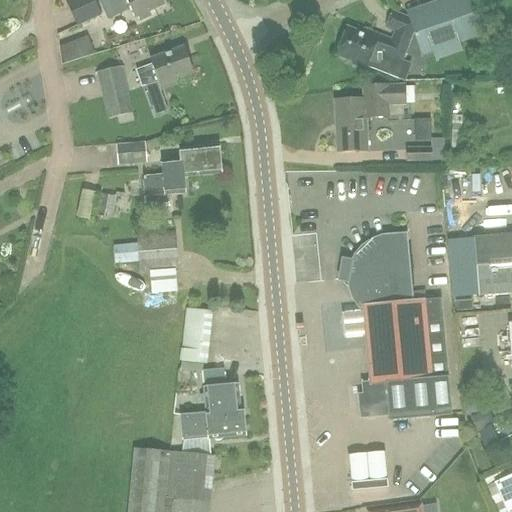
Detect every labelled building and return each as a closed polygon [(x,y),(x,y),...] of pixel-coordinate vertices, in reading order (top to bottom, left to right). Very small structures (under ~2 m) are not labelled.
[(65,0),(78,26),(101,15),(93,0),(65,0)] [(99,0),(108,19),(130,9),(133,13),(135,18),(138,17),(140,20),(150,16),(149,12),(164,5),(161,0),(99,0)] [(453,0),(445,0),(407,13),(410,19),(414,31),(422,55),(432,52),(442,48),(446,58),(462,52),(458,43),(466,40),(468,39),(453,0)] [(347,29),(336,56),(353,62),(352,65),(363,69),(364,66),(367,68),(367,67),(390,76),(400,80),(406,63),(402,61),(414,31),(410,19),(393,13),(387,28),(396,32),(392,41),(359,28),(357,33),(347,29)] [(152,67),(136,72),(142,88),(146,87),(148,93),(146,94),(151,108),(153,107),(156,116),(168,112),(157,82),(158,82),(161,91),(177,85),(175,80),(193,73),(184,49),(150,62),(152,67)] [(107,120),(133,114),(123,67),(96,73),(102,98),(107,120)] [(388,106),(405,105),(404,85),(363,87),(364,100),(335,101),(337,126),(338,126),(339,134),(337,135),(338,153),(367,152),(366,119),(389,117),(388,106)] [(403,140),(412,140),(412,120),(403,120),(403,140)] [(147,163),(145,151),(144,143),(116,145),(118,166),(147,163)] [(183,178),(221,174),(218,146),(179,150),(180,160),(162,162),(163,176),(143,178),(145,197),(165,196),(185,194),(183,178)] [(407,162),(432,162),(432,148),(406,148),(407,162)] [(132,210),(132,198),(117,198),(118,210),(132,210)] [(115,265),(139,263),(140,273),(178,270),(177,254),(176,232),(137,234),(138,245),(113,247),(115,265)] [(511,235),(474,239),(479,296),(511,293),(511,235)] [(366,251),(360,259),(355,268),(354,278),(354,288),(358,297),(364,306),(371,386),(364,387),(365,398),(360,398),(362,419),(388,417),(389,424),(452,418),(448,379),(441,300),(413,301),(408,239),(384,242),(374,245),(366,251)] [(214,320),(254,323),(255,310),(215,307),(214,320)] [(206,364),(212,312),(187,309),(181,370),(203,372),(204,364),(206,364)] [(344,314),(346,333),(363,332),(362,312),(344,314)] [(181,417),(243,411),(243,409),(240,410),(238,386),(225,387),(204,389),(206,413),(181,415),(181,417)] [(243,411),(181,417),(183,440),(209,438),(209,440),(214,440),(216,441),(221,441),(223,439),(245,437),(243,411)] [(489,445),(511,441),(511,420),(486,425),(489,445)] [(385,445),(350,446),(352,473),(387,472),(385,445)] [(209,511),(210,503),(203,502),(204,482),(205,472),(200,472),(201,456),(169,453),(135,450),(129,511),(209,511)] [(511,511),(511,475),(495,483),(507,511),(511,511)] [(386,492),(385,486),(349,490),(349,496),(386,492)]
